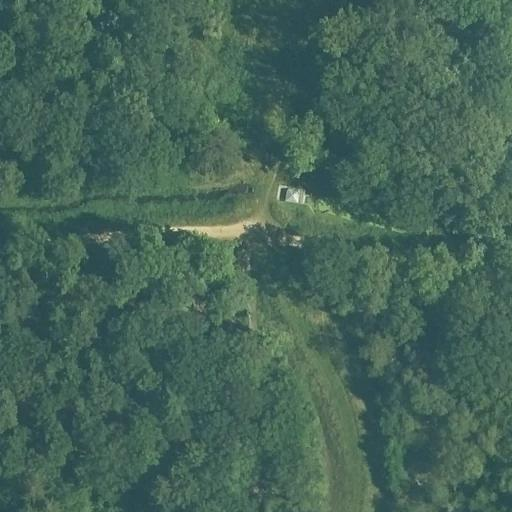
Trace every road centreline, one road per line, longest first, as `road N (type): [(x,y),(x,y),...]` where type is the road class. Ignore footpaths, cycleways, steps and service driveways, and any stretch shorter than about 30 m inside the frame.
road 1 (track): [(247,511),(254,479),(245,259),(254,232)]
road 2 (track): [(511,283),(254,232)]
road 3 (track): [(0,246),(254,232)]
road 4 (track): [(270,156),(298,32),(328,0)]
